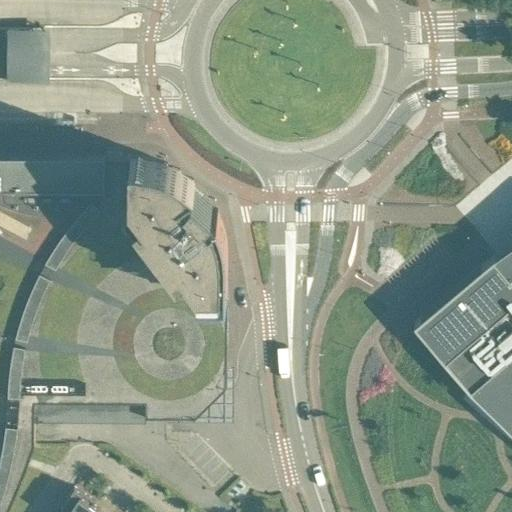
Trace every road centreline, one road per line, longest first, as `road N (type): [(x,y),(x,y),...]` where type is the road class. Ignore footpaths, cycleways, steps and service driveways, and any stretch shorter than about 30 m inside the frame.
road 1 (tertiary): [(301,318),(321,268),(338,182),(422,99),(511,88)]
road 2 (tertiary): [(270,161),(282,357),(294,394)]
road 3 (tertiary): [(212,0),(190,49),(194,93),(231,142),(270,161)]
road 4 (residential): [(172,511),(89,456),(72,463),(38,511)]
road 5 (tertiary): [(301,318),(309,160)]
road 6 (tertiary): [(309,160),(361,133),(394,75)]
road 7 (tertiary): [(511,18),(388,13)]
road 8 (tertiary): [(324,511),(294,394)]
